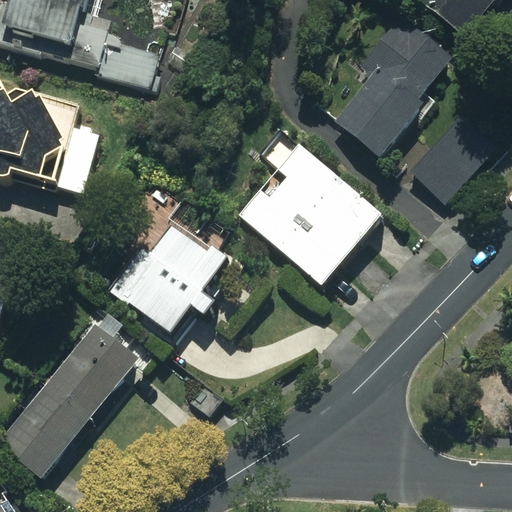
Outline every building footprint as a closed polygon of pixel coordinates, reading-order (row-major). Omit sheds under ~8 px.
[(16,0),(6,42),(105,68),(103,76),(162,92),(166,78),(162,77),(168,54),(99,36),(109,0),(16,0)] [(507,0),(432,0),(480,36),(507,0)] [(433,107),(425,100),(461,59),(412,16),(363,72),(374,83),(341,121),(386,160),(433,107)] [(59,187),(84,194),(98,135),(90,133),(92,128),(81,125),(80,130),(72,129),(79,106),(16,88),(7,94),(1,84),(0,84),(0,178),(1,178),(7,180),(13,178),(57,192),(59,187)] [(501,147),(471,117),(416,171),(446,201),(501,147)] [(394,216),(308,145),(287,170),(295,177),(278,198),(269,191),(247,217),(334,289),(394,216)] [(148,247),(116,291),(182,339),(203,311),(223,325),(235,309),(220,299),(243,268),(186,227),(163,258),(148,247)] [(0,352),(4,352),(17,301),(0,296),(0,352)] [(97,325),(112,338),(123,325),(107,313),(97,325)] [(0,445),(41,479),(139,359),(112,338),(97,325),(95,324),(0,440),(0,445)]
